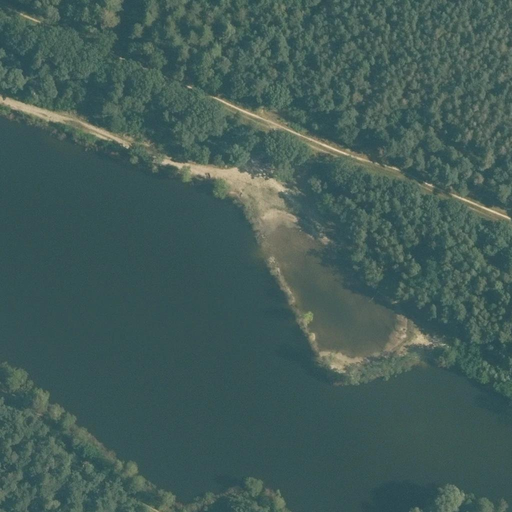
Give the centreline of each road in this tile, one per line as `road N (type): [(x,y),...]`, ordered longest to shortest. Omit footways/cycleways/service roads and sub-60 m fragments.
road 1 (track): [(511,380),(422,329),(294,214),(0,100)]
road 2 (track): [(0,14),(511,230)]
